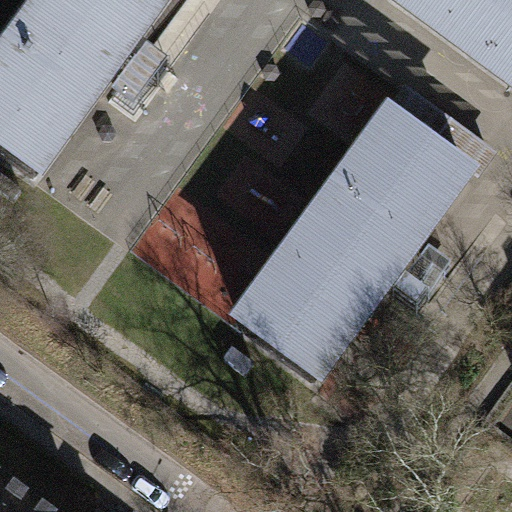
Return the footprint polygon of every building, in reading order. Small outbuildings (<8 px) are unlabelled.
[(56,0),(0,77),(0,155),(35,181),(166,0),(56,0)] [(511,0),(393,0),(511,87),(511,0)] [(416,98),(398,124),(469,176),(488,150),(416,98)] [(398,124),(243,334),(315,386),(469,176),(398,124)] [(45,511),(7,484),(0,494),(0,511),(45,511)]
